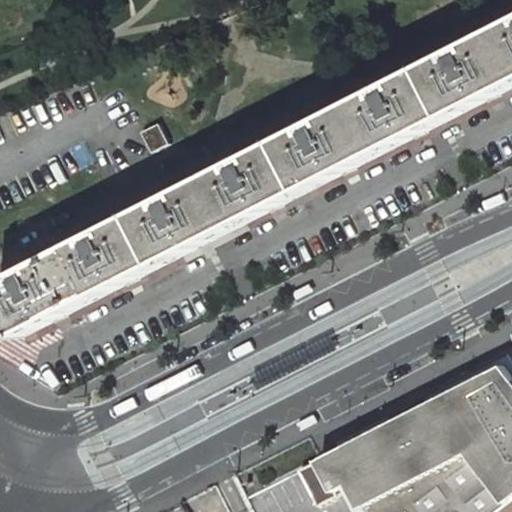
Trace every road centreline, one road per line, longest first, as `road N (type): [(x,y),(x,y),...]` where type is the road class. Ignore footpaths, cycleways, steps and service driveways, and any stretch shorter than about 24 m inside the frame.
road 1 (tertiary): [(511,214),(113,412),(21,445)]
road 2 (tertiary): [(95,511),(511,292)]
